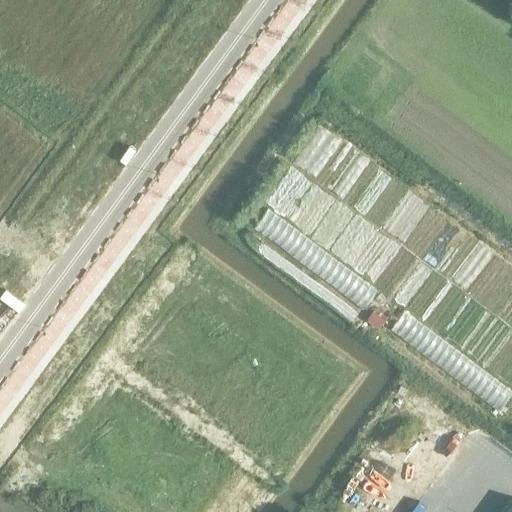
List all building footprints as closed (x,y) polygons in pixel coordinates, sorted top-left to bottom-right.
[(255,227),(365,306),(379,286),(269,207),(255,227)] [(511,392),(511,385),(404,309),(390,329),(501,408),(511,392)] [(367,321),(379,329),(386,320),(374,311),(367,321)] [(346,473),(364,447),(358,443),(340,469),(346,473)] [(511,511),(511,501),(503,511),(511,511)]
